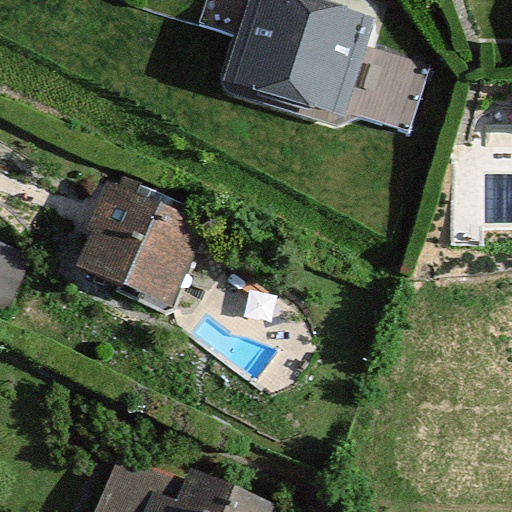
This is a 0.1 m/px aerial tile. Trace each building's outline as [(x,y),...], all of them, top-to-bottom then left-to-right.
[(360,26),(280,0),(249,0),(221,89),(328,124),(360,26)] [(132,79),(90,57),(74,88),(116,110),(132,79)] [(199,234),(104,193),(71,268),(166,310),(199,234)] [(26,257),(0,246),(0,307),(3,309),(26,257)] [(189,488),(123,460),(101,511),(262,511),(264,507),(194,477),(189,488)]
